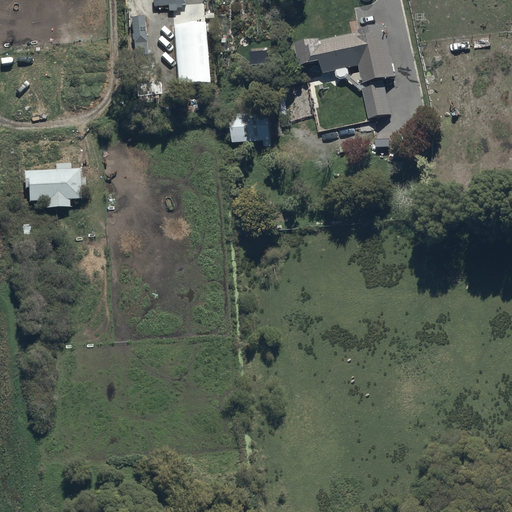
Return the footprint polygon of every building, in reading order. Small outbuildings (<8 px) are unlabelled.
[(184,0),(153,0),(154,6),(168,5),(168,10),(177,10),(177,7),(182,7),(182,4),(185,4),(184,0)] [(153,67),(152,50),(151,50),(149,35),(146,35),(144,16),(131,17),(135,69),(153,67)] [(395,75),(383,23),(357,29),(358,31),(321,40),(320,37),(295,42),(300,63),(321,59),(324,72),(335,69),(337,75),(341,78),(347,77),(361,89),(364,88),(370,118),(392,113),(383,78),(395,75)] [(208,24),(174,25),(177,82),(209,81),(206,31),(208,31),(208,24)] [(40,101),(47,101),(49,84),(42,83),(40,101)] [(269,110),(231,113),(233,141),(271,139),(269,110)] [(56,168),(24,170),(24,187),(28,187),(29,200),(46,200),(46,207),(70,206),(70,198),(81,198),(81,191),(86,190),(85,176),(80,176),(80,168),(70,168),(70,162),(55,163),(56,168)]
